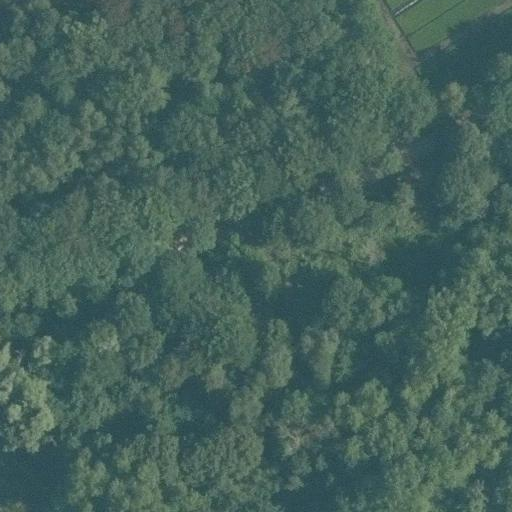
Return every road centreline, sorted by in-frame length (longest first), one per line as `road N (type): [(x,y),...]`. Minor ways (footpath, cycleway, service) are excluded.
road 1 (track): [(511,106),(320,199),(232,232),(0,286)]
road 2 (track): [(393,162),(326,0)]
